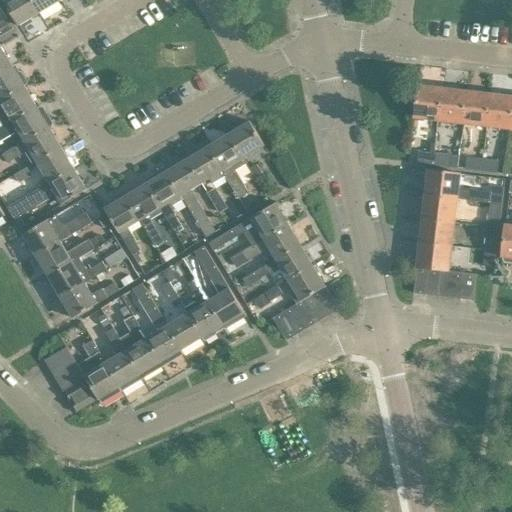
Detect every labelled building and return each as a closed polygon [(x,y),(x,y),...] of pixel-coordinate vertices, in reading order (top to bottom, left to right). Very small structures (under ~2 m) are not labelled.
[(0,0),(13,21),(14,21),(34,8),(29,0),(0,0)] [(29,0),(34,8),(48,0),(29,0)] [(0,28),(9,24),(3,15),(0,16),(0,28)] [(0,92),(19,81),(20,81),(22,80),(23,77),(17,68),(14,67),(12,68),(7,60),(0,64),(0,92)] [(414,80),(410,112),(434,115),(438,83),(414,80)] [(0,120),(32,101),(20,81),(19,81),(0,92),(0,120)] [(438,83),(434,115),(458,118),(461,86),(438,83)] [(461,86),(458,118),(482,121),(486,89),(461,86)] [(486,89),(482,121),(506,123),(510,91),(486,89)] [(0,133),(10,128),(16,137),(18,136),(19,137),(19,138),(44,123),(47,121),(47,118),(42,109),(39,108),(37,110),(32,101),(0,120),(0,133)] [(245,117),(223,130),(241,159),(243,158),(240,153),(260,142),(245,117)] [(19,137),(0,148),(0,152),(3,158),(21,147),(29,160),(31,158),(56,143),(44,123),(19,138),(19,137)] [(223,130),(202,142),(220,171),(234,194),(244,187),(232,165),(241,159),(223,130)] [(415,146),(413,158),(429,160),(430,148),(431,138),(426,138),(425,147),(415,146)] [(202,142),(182,155),(197,179),(205,174),(208,179),(220,171),(202,142)] [(56,143),(31,158),(43,178),(68,163),(56,143)] [(430,148),(429,160),(445,162),(447,150),(430,148)] [(462,151),(461,164),(477,166),(479,153),(462,151)] [(479,153),(477,166),(493,168),(494,155),(479,153)] [(182,155),(162,167),(177,191),(202,233),(212,227),(187,185),(197,179),(182,155)] [(252,158),(244,163),(252,176),(260,171),(252,158)] [(23,161),(9,169),(14,179),(28,171),(23,161)] [(43,178),(2,202),(10,214),(46,193),(47,188),(49,188),(56,200),(81,185),(68,163),(43,178)] [(149,174),(141,179),(158,207),(169,225),(177,221),(170,209),(172,208),(166,198),(177,191),(162,167),(160,164),(158,164),(149,170),(148,172),(149,174)] [(424,166),(421,190),(453,194),(477,197),(486,198),(486,197),(498,199),(500,182),(488,181),(487,187),(479,186),(455,183),(456,170),(424,166)] [(141,179),(121,192),(135,216),(136,216),(151,241),(160,236),(147,214),(158,207),(141,179)] [(203,188),(202,188),(215,208),(223,203),(211,183),(203,188)] [(100,204),(115,229),(115,228),(116,229),(128,250),(136,245),(131,237),(132,236),(124,223),(135,216),(121,192),(119,189),(117,189),(107,194),(107,197),(108,199),(100,204)] [(421,190),(418,214),(451,218),(453,194),(421,190)] [(486,198),(483,222),(495,223),(498,199),(486,197),(486,198)] [(246,213),(204,238),(208,246),(240,227),(247,240),(284,219),(271,198),(246,213)] [(42,216),(18,230),(30,251),(55,236),(87,217),(81,207),(62,219),(57,218),(52,210),(42,216)] [(418,214),(415,237),(448,241),(451,218),(418,214)] [(230,251),(227,253),(233,263),(243,257),(264,244),(270,254),(270,255),(296,239),(284,219),(247,240),(237,246),(230,251)] [(511,220),(502,220),(498,252),(499,252),(499,254),(501,257),(511,258),(511,257),(511,220)] [(96,229),(85,235),(91,244),(101,237),(96,229)] [(482,229),(480,245),(492,246),(494,230),(482,229)] [(55,236),(30,251),(43,272),(75,253),(91,244),(85,235),(85,234),(62,248),(55,236)] [(415,237),(413,262),(423,263),(435,264),(445,266),(448,241),(415,237)] [(242,272),(239,274),(243,282),(247,280),(254,275),(265,268),(266,270),(276,264),(282,274),(308,259),(296,239),(270,255),(270,254),(250,267),(242,272)] [(199,241),(189,247),(214,289),(203,295),(218,320),(219,323),(221,323),(231,317),(231,315),(230,313),(238,308),(224,283),(199,241)] [(167,242),(157,248),(162,257),(172,250),(167,242)] [(117,243),(109,249),(114,257),(122,252),(118,244),(117,243)] [(480,245),(478,260),(491,262),(492,246),(480,245)] [(75,253),(43,272),(56,293),(80,279),(103,264),(98,257),(83,266),(75,253)] [(282,274),(262,287),(267,294),(277,288),(278,289),(285,285),(292,299),(301,293),(311,287),(321,281),(308,259),(282,274)] [(166,262),(159,266),(166,277),(172,273),(166,262)] [(412,262),(410,287),(420,288),(423,263),(413,262),(412,262)] [(423,263),(420,288),(432,290),(435,264),(423,263)] [(435,264),(432,290),(444,291),(447,266),(445,266),(435,264)] [(447,266),(444,291),(456,292),(460,267),(447,266)] [(460,267),(456,292),(468,294),(471,269),(460,267)] [(125,270),(116,275),(120,282),(129,276),(125,270)] [(191,295),(180,302),(184,307),(183,308),(198,332),(197,333),(198,335),(200,336),(210,330),(210,328),(209,326),(218,320),(203,295),(203,296),(190,274),(182,279),(189,290),(188,291),(191,295)] [(80,279),(56,293),(67,313),(83,303),(115,284),(111,276),(98,284),(86,289),(80,279)] [(164,276),(158,280),(170,300),(176,297),(164,276)] [(138,278),(128,284),(151,321),(140,327),(143,332),(157,356),(159,358),(161,359),(170,353),(170,351),(169,349),(177,345),(178,344),(163,319),(138,278)] [(321,281),(311,287),(325,310),(334,304),(335,304),(322,282),(321,281)] [(311,287),(301,293),(314,316),(325,310),(311,287)] [(261,288),(253,293),(257,301),(266,296),(261,288)] [(292,299),(290,300),(303,323),(314,316),(301,293),(292,299)] [(290,300),(279,307),(293,329),(303,323),(290,300)] [(122,301),(115,304),(120,313),(126,310),(122,301)] [(279,307),(269,313),(282,335),(293,329),(279,307)] [(183,308),(163,319),(178,344),(197,333),(198,332),(183,308)] [(100,310),(94,313),(99,322),(105,318),(100,310)] [(127,326),(115,333),(122,344),(136,369),(137,369),(138,371),(140,371),(149,366),(150,364),(149,362),(157,357),(157,356),(143,332),(140,327),(130,310),(121,315),(127,326)] [(109,323),(101,328),(108,339),(106,340),(112,350),(103,356),(101,356),(116,381),(117,383),(119,384),(128,378),(129,376),(128,374),(136,369),(122,344),(115,333),(109,323)] [(85,352),(73,360),(75,363),(81,373),(87,384),(94,394),(96,393),(97,395),(99,396),(108,390),(108,389),(107,386),(116,381),(101,356),(89,335),(78,341),(85,352)] [(62,341),(39,355),(40,356),(46,366),(68,352),(62,341)] [(68,352),(46,366),(52,376),(75,363),(73,360),(68,352)] [(75,363),(52,376),(58,386),(81,373),(75,363)] [(81,373),(58,386),(65,397),(87,384),(81,373)] [(87,384),(65,397),(71,408),(72,407),(94,394),(87,384)]
